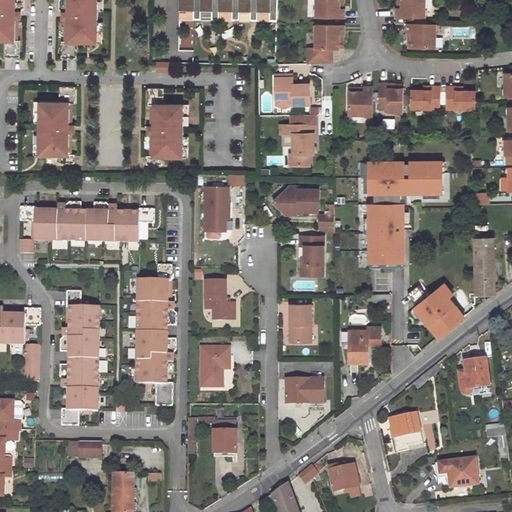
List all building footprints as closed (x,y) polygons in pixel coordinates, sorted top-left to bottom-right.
[(0,0),(0,41),(5,42),(4,57),(20,58),(20,41),(17,41),(15,41),(15,20),(18,20),(21,20),(21,12),(24,9),(24,0),(0,0)] [(62,41),(61,58),(76,58),(77,43),(97,43),(98,22),(98,11),(104,11),(104,0),(59,0),(59,9),(62,12),(62,20),(65,20),(67,20),(67,41),(64,41),(62,41)] [(178,0),(179,18),(277,21),(277,0),(178,0)] [(317,0),(316,17),(345,18),(345,8),(344,8),(340,8),(340,0),(317,0)] [(400,0),(400,9),(397,9),(396,9),(396,17),(407,18),(424,18),(424,0),(400,0)] [(435,24),(407,23),(406,33),(408,33),(411,33),(411,46),(411,48),(434,48),(435,24)] [(345,25),(316,24),(315,48),(309,47),(309,62),(331,63),(332,48),(338,49),(338,47),(339,35),(343,35),(344,35),(345,25)] [(169,63),(156,62),(156,72),(168,72),(169,63)] [(310,87),(293,87),(293,80),(275,81),(275,101),(292,101),(292,108),(310,108),(310,87)] [(75,87),(60,87),(60,102),(39,102),(39,123),(38,134),(38,155),(58,155),(58,163),(73,163),(73,154),(71,154),(68,154),(69,133),(71,133),(75,133),(75,125),(72,125),(69,125),(69,104),(72,104),(75,104),(75,87)] [(362,93),(349,92),(347,92),(347,116),(370,116),(371,87),(361,87),(361,88),(362,93)] [(400,116),(400,93),(398,93),(385,93),(386,88),(377,87),(377,113),(385,114),(385,116),(400,116)] [(409,109),(438,110),(438,87),(429,87),(429,91),(422,91),(421,91),(409,91),(409,109)] [(444,109),(470,109),(473,109),(473,92),(461,92),(453,92),(453,87),(444,87),(444,109)] [(164,88),(149,88),(148,105),(151,105),(154,105),(153,126),(151,126),(148,126),(147,134),(150,134),(153,134),(153,155),(150,155),(147,155),(147,164),(163,164),(163,157),(183,157),(183,136),(184,125),(184,104),(164,104),(164,88)] [(290,137),(290,128),(281,127),(281,137),(290,137)] [(293,137),(293,156),(290,156),(290,169),(309,169),(309,157),(313,157),(313,138),(316,137),(316,128),(290,128),(290,137),(293,137)] [(368,162),(369,192),(373,192),(400,192),(440,191),(440,161),(368,162)] [(227,177),(227,185),(243,184),(242,176),(227,177)] [(227,211),(228,186),(204,186),(202,229),(221,230),(221,211),(227,211)] [(297,213),(318,214),(318,191),(298,191),(298,188),(290,188),(290,195),(281,195),(273,203),(285,217),(289,213),(297,213)] [(400,192),(373,192),(373,204),(400,203),(400,192)] [(35,241),(139,242),(139,222),(153,222),(154,208),(138,208),(138,212),(118,212),(118,208),(113,208),(106,202),(96,202),(96,212),(80,211),(80,202),(69,202),(66,205),(58,205),(58,208),(58,211),(37,211),(37,208),(20,207),(20,221),(32,222),(35,222),(35,241)] [(368,267),(404,266),(403,203),(400,203),(373,204),(367,204),(368,267)] [(333,217),(318,217),(318,228),(333,228),(333,217)] [(303,248),(303,259),(303,266),(299,266),(299,277),(322,277),(323,238),(299,238),(299,248),(303,248)] [(474,238),(474,249),(493,248),(493,238),(474,238)] [(20,254),(35,254),(35,241),(32,241),(20,241),(20,254)] [(475,295),(494,292),(493,248),(474,249),(475,295)] [(139,280),(139,384),(145,384),(153,384),(158,384),(158,406),(174,406),(174,384),(168,383),(168,362),(174,363),(174,355),(177,352),(177,340),(168,340),(168,326),(177,325),(177,314),(174,311),(174,303),(172,303),(168,303),(168,281),(172,281),(172,265),(158,264),(158,280),(139,280)] [(204,280),(204,308),(212,309),(212,319),(224,319),(224,312),(233,312),(233,302),(228,302),(224,302),(224,298),(224,280),(204,280)] [(448,296),(452,293),(444,283),(427,296),(416,305),(414,307),(422,317),(448,296)] [(418,285),(406,294),(416,305),(427,296),(418,285)] [(69,351),(69,366),(64,366),(61,366),(61,377),(64,380),(63,388),(69,388),(69,409),(63,409),(63,426),(81,426),(81,411),(85,411),(94,411),(100,411),(100,306),(81,306),(82,292),(68,291),(68,308),(70,308),(70,329),(67,329),(64,329),(64,337),(62,339),(62,351),(69,351)] [(454,304),(448,296),(422,317),(428,325),(454,304)] [(464,316),(454,304),(428,325),(438,337),(464,316)] [(289,306),(289,328),(292,328),(292,345),(309,345),(310,306),(289,306)] [(0,344),(6,345),(23,345),(23,340),(24,331),(24,326),(39,326),(39,309),(23,309),(23,315),(0,314),(0,344)] [(367,331),(348,331),(343,331),(343,344),(348,344),(348,363),(367,363),(367,345),(367,341),(367,340),(372,340),(372,345),(380,345),(379,328),(367,328),(367,331)] [(23,345),(23,381),(38,381),(39,345),(23,345)] [(200,347),(200,386),(222,386),(222,377),(220,377),(220,373),(222,373),(222,368),(222,364),(229,364),(229,347),(200,347)] [(490,386),(486,359),(465,362),(465,369),(458,369),(461,391),(462,393),(464,394),(467,395),(470,394),(471,393),(471,391),(472,388),(490,386)] [(322,380),(309,380),(286,380),(287,403),(323,402),(322,380)] [(0,429),(8,429),(19,430),(19,421),(13,421),(13,401),(0,400),(0,429)] [(423,442),(417,414),(391,419),(398,452),(409,450),(408,445),(423,442)] [(198,435),(198,419),(189,419),(189,435),(198,435)] [(504,422),(485,425),(486,437),(500,435),(506,435),(504,422)] [(0,466),(11,467),(11,459),(4,458),(5,439),(8,437),(8,429),(0,429),(0,466)] [(236,462),(236,430),(215,430),(215,453),(225,453),(225,457),(232,457),(232,462),(236,462)] [(70,442),(70,458),(80,458),(80,442),(70,442)] [(80,442),(80,458),(101,458),(101,442),(80,442)] [(479,483),(476,458),(439,462),(441,474),(450,473),(452,487),(479,483)] [(317,470),(312,464),(309,466),(312,474),(317,470)] [(0,495),(3,495),(4,476),(10,476),(11,467),(0,466),(0,495)] [(309,466),(300,474),(306,480),(312,474),(309,466)] [(360,486),(355,466),(331,471),(335,491),(360,486)] [(134,474),(114,474),(114,490),(113,511),(133,511),(134,490),(134,474)] [(280,511),(300,511),(289,482),(276,491),(263,499),(266,506),(276,500),(280,511)]
